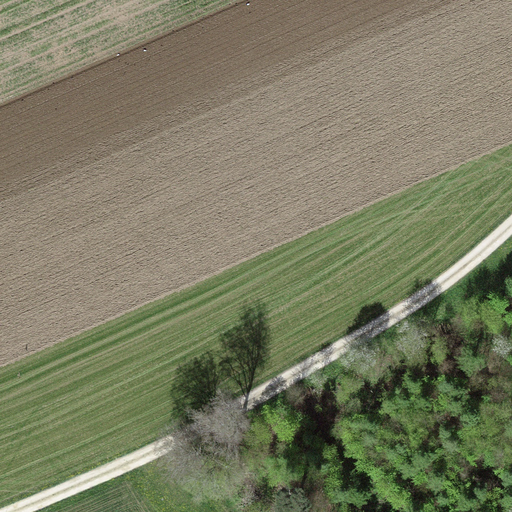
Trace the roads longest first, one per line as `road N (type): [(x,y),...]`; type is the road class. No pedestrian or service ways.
road 1 (track): [(511,226),(432,292),(182,438)]
road 2 (track): [(182,438),(6,511)]
